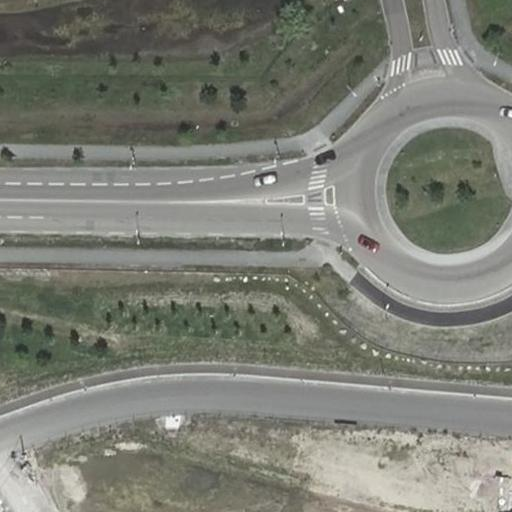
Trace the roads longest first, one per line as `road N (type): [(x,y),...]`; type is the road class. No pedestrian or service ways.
road 1 (secondary): [(0,214),(322,221),(374,247)]
road 2 (secondary): [(364,152),(319,174),(268,184),(0,182)]
road 3 (secondary): [(511,121),(475,101),(419,103),(393,116),(364,152)]
road 4 (secondary): [(374,247),(392,266),(441,284),(492,275),(511,261)]
